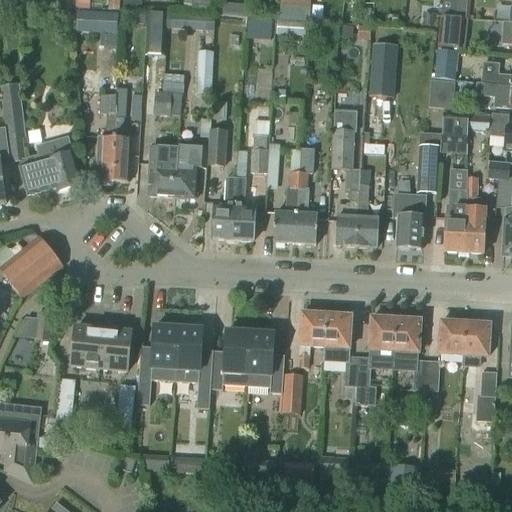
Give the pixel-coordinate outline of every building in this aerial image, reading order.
[(107,0),(107,8),(119,9),(119,0),(107,0)] [(142,13),(142,7),(142,1),(122,1),(122,13),(142,13)] [(310,23),(320,24),(322,8),(312,7),(310,23)] [(369,24),(370,13),(358,12),(357,23),(369,24)] [(271,22),(276,22),(280,22),(280,21),(280,13),(267,13),(266,22),(271,22)] [(145,58),(163,59),(165,16),(147,15),(145,58)] [(168,15),(167,29),(212,32),(213,17),(168,15)] [(435,17),(424,15),(422,26),(433,28),(435,17)] [(437,48),(459,51),(463,24),(440,21),(437,48)] [(305,24),(276,22),(275,36),(304,38),(305,24)] [(503,24),(501,47),(511,47),(511,24),(509,25),(503,24)] [(369,29),(359,29),(358,41),(368,41),(369,29)] [(397,48),(372,46),(368,98),(393,99),(397,48)] [(195,97),(211,97),(213,55),(197,54),(195,97)] [(449,78),(451,57),(437,56),(435,76),(449,78)] [(185,61),(165,60),(163,95),(184,96),(185,61)] [(483,64),(481,85),(511,87),(511,77),(499,77),(500,66),(483,64)] [(476,95),(511,98),(510,108),(511,107),(511,87),(481,85),(477,85),(476,95)] [(19,88),(9,87),(0,88),(0,89),(6,137),(7,137),(10,165),(12,165),(18,164),(25,162),(23,142),(25,141),(19,88)] [(172,96),(163,95),(142,93),(141,116),(170,118),(172,96)] [(452,112),(453,100),(429,98),(428,109),(452,112)] [(225,123),(226,105),(213,104),(212,122),(225,123)] [(333,113),(332,133),(354,134),(355,114),(333,113)] [(467,157),(468,134),(469,117),(443,115),(441,149),(441,155),(467,157)] [(99,184),(111,184),(115,121),(115,117),(106,116),(105,140),(98,139),(96,169),(100,169),(99,184)] [(508,118),(491,116),(491,118),(489,135),(489,139),(505,140),(504,153),(511,153),(511,129),(507,129),(508,118)] [(491,118),(469,117),(468,134),(489,135),(491,118)] [(111,184),(127,185),(130,141),(122,141),(123,121),(115,121),(111,184)] [(207,152),(206,168),(224,169),(226,133),(209,132),(207,152)] [(353,174),(354,134),(332,133),(330,173),(353,174)] [(252,151),(266,152),(267,136),(253,136),(252,151)] [(25,162),(18,164),(21,176),(27,198),(56,190),(57,195),(81,189),(69,146),(67,139),(35,148),(38,158),(25,162)] [(164,199),(174,200),(178,150),(150,148),(149,162),(148,162),(146,198),(164,199)] [(440,157),(441,149),(418,148),(416,194),(438,195),(440,157)] [(197,170),(206,171),(206,168),(207,152),(178,150),(174,200),(195,201),(197,170)] [(268,153),(251,152),(249,176),(266,177),(268,153)] [(290,152),(289,175),(299,176),(300,152),(290,152)] [(314,153),(300,152),(299,176),(308,177),(312,177),(314,153)] [(509,166),(488,164),(487,181),(497,182),(508,183),(509,166)] [(359,189),(368,189),(369,173),(359,172),(359,189)] [(296,193),(297,193),(299,176),(289,175),(288,192),(296,193)] [(308,177),(299,176),(297,193),(306,193),(308,177)] [(214,205),(212,242),(232,243),(235,180),(226,180),(224,206),(214,205)] [(245,181),(235,180),(232,243),(252,244),(254,207),(244,207),(245,190),(245,181)] [(467,180),(466,199),(466,200),(476,201),(478,181),(467,180)] [(510,183),(508,183),(497,182),(495,210),(505,210),(508,210),(510,183)] [(338,207),(336,248),(344,249),(356,250),(358,208),(359,189),(358,193),(349,193),(348,207),(338,207)] [(356,250),(367,250),(376,250),(377,221),(366,220),(368,197),(368,189),(359,189),(356,250)] [(294,246),(296,193),(288,192),(285,192),(284,216),(274,215),(273,245),(294,246)] [(297,193),(296,193),(294,246),(315,247),(316,217),(306,217),(307,200),(306,200),(306,193),(297,193)] [(397,219),(396,250),(421,251),(425,199),(394,197),(393,218),(397,219)] [(448,210),(450,210),(465,211),(466,200),(466,199),(448,198),(448,210)] [(463,255),(483,256),(485,211),(476,211),(476,201),(466,200),(465,211),(463,255)] [(463,255),(465,211),(450,210),(450,222),(445,221),(443,254),(463,255)] [(511,210),(508,210),(505,210),(502,257),(511,257),(511,210)] [(0,274),(21,301),(62,269),(39,239),(21,253),(16,247),(8,253),(13,259),(0,269),(0,274)] [(313,316),(301,316),(297,370),(308,370),(309,349),(323,350),(325,317),(322,317),(321,314),(315,314),(313,316)] [(49,344),(52,317),(37,315),(34,342),(49,344)] [(328,317),(325,317),(323,350),(323,363),(345,364),(344,389),(343,390),(343,402),(355,402),(358,360),(348,359),(350,319),(338,318),(337,315),(330,315),(328,317)] [(370,320),(368,360),(370,360),(369,371),(392,373),(395,321),(392,321),(391,318),(384,318),(383,320),(370,320)] [(417,363),(420,323),(407,322),(406,319),(399,319),(398,321),(395,321),(392,373),(415,374),(416,363),(417,363)] [(438,356),(463,358),(465,325),(462,325),(460,323),(454,322),(452,324),(440,324),(438,356)] [(487,359),(489,327),(477,326),(476,323),(469,323),(468,325),(465,325),(463,358),(487,359)] [(174,385),(177,330),(173,330),(173,325),(158,324),(158,329),(153,329),(152,358),(139,358),(136,407),(148,408),(150,383),(174,385)] [(177,330),(174,385),(197,386),(195,411),(208,412),(209,392),(211,362),(199,362),(201,332),(197,332),(197,327),(182,326),(182,331),(177,330)] [(80,330),(74,329),(70,369),(126,375),(130,335),(96,331),(96,329),(81,327),(80,330)] [(225,334),(223,363),(211,362),(209,392),(222,393),(222,388),(247,389),(251,335),(245,335),(245,330),(230,329),(230,334),(225,334)] [(251,335),(247,389),(269,391),(269,396),(281,397),(283,367),(271,366),(273,337),(269,336),(269,332),(254,331),(254,335),(251,335)] [(356,390),(368,390),(369,371),(370,360),(368,360),(358,360),(356,390)] [(427,364),(417,363),(416,363),(415,374),(414,394),(426,394),(427,364)] [(437,395),(439,364),(427,364),(426,394),(437,395)] [(496,375),(481,374),(479,398),(476,397),(475,424),(493,425),(496,375)] [(281,416),(299,417),(302,378),(284,377),(281,416)] [(74,383),(59,382),(55,425),(70,427),(74,383)] [(115,431),(130,433),(135,389),(120,387),(115,431)] [(0,453),(7,454),(5,472),(32,485),(35,459),(36,451),(52,453),(53,441),(38,439),(41,410),(0,405),(0,453)] [(139,472),(149,473),(150,460),(140,459),(139,472)] [(347,462),(320,459),(319,476),(346,478),(347,462)] [(178,475),(179,461),(169,460),(168,474),(178,475)] [(135,465),(123,461),(119,472),(131,476),(135,465)] [(206,474),(220,475),(221,462),(206,461),(206,474)] [(263,464),(263,478),(275,479),(275,475),(276,465),(263,464)] [(386,467),(385,485),(385,486),(402,487),(402,486),(403,468),(386,467)] [(300,485),(312,485),(313,469),(301,469),(300,485)] [(428,473),(421,473),(420,491),(431,492),(431,491),(454,493),(455,481),(427,480),(428,473)] [(376,491),(377,485),(377,480),(351,478),(351,483),(351,490),(376,491)]
